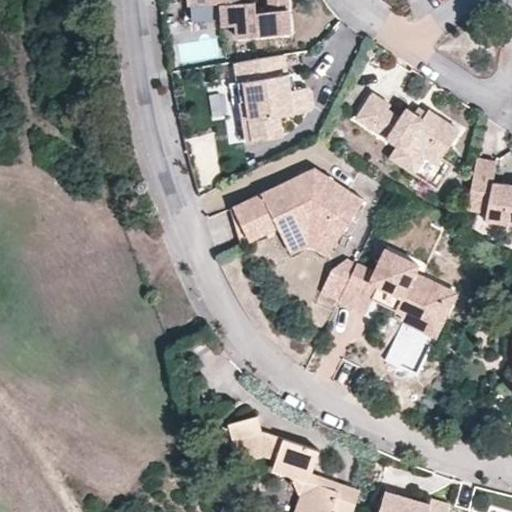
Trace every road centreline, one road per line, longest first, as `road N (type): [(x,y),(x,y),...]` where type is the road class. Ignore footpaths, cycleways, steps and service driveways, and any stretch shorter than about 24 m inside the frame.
road 1 (residential): [(137,0),(159,152),(235,326),(265,361),(370,424),(511,468)]
road 2 (residential): [(408,38),(491,101),(511,77)]
